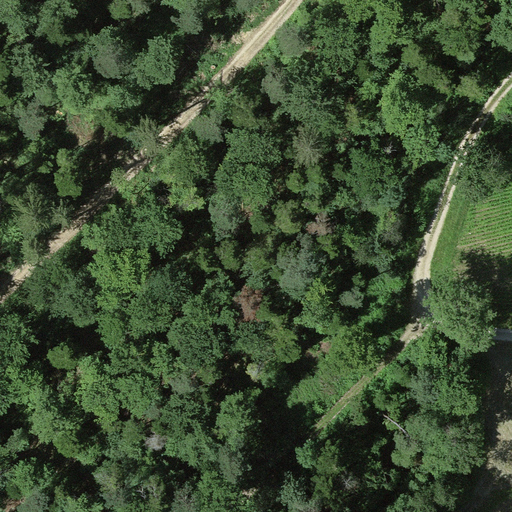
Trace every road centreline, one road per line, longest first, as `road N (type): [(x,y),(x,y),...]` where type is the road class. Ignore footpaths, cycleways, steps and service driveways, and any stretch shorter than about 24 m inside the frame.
road 1 (track): [(0,289),(294,0)]
road 2 (track): [(437,313),(222,511)]
road 3 (track): [(511,334),(447,321),(427,295),(430,253),(478,125)]
